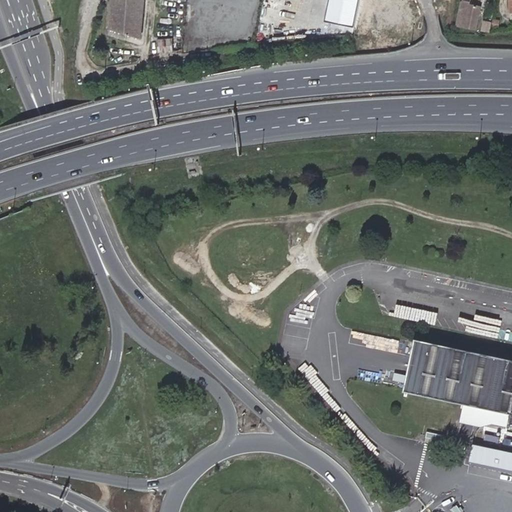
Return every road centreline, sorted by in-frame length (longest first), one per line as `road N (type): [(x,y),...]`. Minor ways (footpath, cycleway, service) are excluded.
road 1 (secondary): [(306,453),(115,272),(12,0)]
road 2 (motorway): [(511,76),(355,78),(154,106)]
road 3 (motorway): [(161,139),(357,113),(511,111)]
road 4 (secondary): [(0,25),(113,308)]
road 5 (motorway): [(113,308),(118,355),(93,406),(46,446),(0,458)]
road 6 (secondary): [(113,308),(224,400),(231,425),(222,450)]
road 7 (motorway): [(189,476),(153,485),(0,462)]
road 8 (motorway): [(0,196),(161,139)]
road 9 (motorway): [(0,182),(161,139)]
road 10 (motorway): [(154,106),(0,151)]
road 11 (motorway): [(154,106),(103,106),(0,136)]
